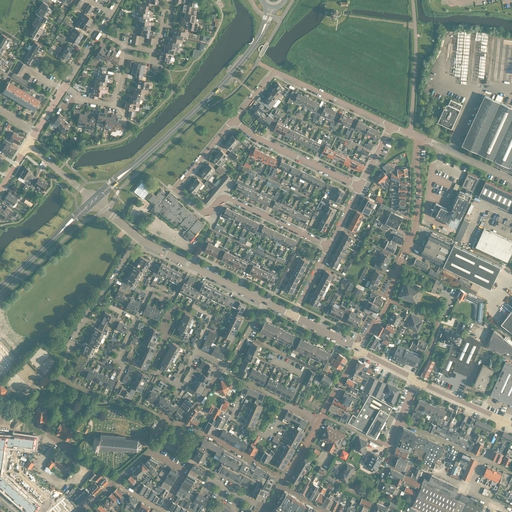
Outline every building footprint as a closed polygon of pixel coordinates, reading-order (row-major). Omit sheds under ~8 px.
[(179,8),(178,11),(184,12),(195,14),(196,15),(196,14),(195,13),(196,11),(193,10),(193,6),(196,7),(197,1),(195,0),(194,3),(188,2),(187,5),(183,4),(182,9),(179,8)] [(39,7),(47,12),(49,8),(47,7),(48,5),(46,4),(43,2),(39,7)] [(149,11),(150,3),(144,2),(143,5),(139,4),(138,8),(136,8),(135,10),(134,10),(134,11),(151,14),(152,12),(149,11)] [(36,10),(34,12),(36,13),(35,13),(38,15),(38,14),(41,16),(42,14),(45,16),(47,12),(39,7),(37,11),(36,10)] [(339,12),(338,10),(337,9),(337,8),(336,8),(334,7),(333,8),(332,8),(332,9),(331,10),(330,12),(331,13),(332,15),(333,15),(335,16),(336,15),(337,15),(338,13),(339,12)] [(137,16),(136,19),(147,21),(148,17),(151,17),(151,14),(134,11),(134,12),(135,12),(134,15),(137,16)] [(89,15),(84,12),(83,14),(83,13),(79,19),(89,25),(92,19),(88,17),(89,15)] [(180,19),(186,21),(186,20),(196,22),(196,23),(197,23),(197,22),(196,21),(197,19),(194,18),(195,14),(184,12),(183,17),(180,17),(180,19)] [(38,15),(35,18),(43,23),(47,17),(45,16),(42,14),(41,16),(38,14),(38,15)] [(43,23),(35,18),(32,24),(34,25),(37,27),(38,25),(41,27),(43,23)] [(64,19),(62,22),(65,23),(72,28),(72,27),(74,25),(67,21),(64,19)] [(85,30),(89,25),(79,19),(76,24),(85,30)] [(138,24),(138,28),(149,30),(149,29),(150,25),(153,25),(153,22),(147,21),(136,19),(135,19),(135,20),(136,21),(136,23),(138,24)] [(195,26),(196,23),(196,22),(186,20),(186,21),(185,25),(182,25),(181,31),(187,32),(187,29),(199,31),(199,30),(198,29),(198,27),(195,26)] [(34,25),(32,29),(40,34),(42,36),(45,31),(44,31),(45,29),(41,27),(40,26),(39,26),(38,25),(37,27),(34,25)] [(72,28),(71,30),(73,32),(71,34),(79,39),(83,34),(73,28),(72,27),(72,28)] [(137,27),(137,28),(137,29),(138,29),(137,31),(140,32),(139,36),(147,37),(150,38),(151,33),(154,34),(155,30),(149,29),(149,30),(138,28),(137,27)] [(32,35),(31,37),(36,40),(40,34),(32,29),(29,33),(32,35)] [(172,32),(172,37),(182,40),(182,39),(183,36),(186,36),(187,33),(188,32),(187,32),(181,31),(170,29),(169,32),(172,32)] [(10,42),(12,40),(1,34),(0,35),(0,39),(7,43),(8,41),(10,42)] [(79,39),(71,34),(70,37),(68,36),(66,38),(76,44),(79,39)] [(183,39),(182,39),(182,40),(172,37),(166,36),(165,39),(169,39),(168,44),(178,46),(179,42),(182,43),(182,41),(183,41),(183,39)] [(34,42),(31,46),(44,54),(45,52),(41,49),(43,47),(34,42)] [(99,58),(102,60),(108,50),(104,48),(106,45),(101,42),(94,53),(96,55),(93,59),(95,60),(95,59),(98,60),(99,58)] [(164,46),(163,51),(174,54),(174,53),(174,50),(177,50),(178,48),(179,48),(179,46),(178,46),(168,44),(162,43),(161,46),(164,46)] [(207,44),(200,43),(199,50),(202,51),(207,44)] [(61,48),(70,54),(74,48),(67,44),(65,48),(62,46),(61,48)] [(116,65),(119,59),(114,56),(116,52),(112,49),(114,47),(111,45),(108,50),(102,60),(102,61),(103,61),(103,60),(106,62),(107,59),(116,65)] [(29,51),(37,56),(39,53),(43,56),(44,54),(31,46),(29,51)] [(61,48),(56,56),(64,62),(66,59),(67,59),(70,54),(61,48)] [(199,50),(194,49),(192,57),(197,58),(202,51),(199,50)] [(163,62),(169,64),(170,57),(173,57),(173,54),(174,55),(175,54),(174,53),(174,54),(163,51),(157,50),(156,53),(160,53),(159,58),(164,59),(163,62)] [(29,51),(26,55),(38,62),(40,61),(36,58),(37,56),(29,51)] [(23,60),(32,65),(33,62),(37,64),(38,62),(26,55),(23,60)] [(147,70),(147,66),(145,66),(145,65),(134,63),(134,65),(133,68),(127,66),(126,69),(133,70),(132,75),(136,76),(137,76),(142,77),(143,73),(146,74),(146,71),(147,71),(147,70)] [(94,79),(95,80),(95,79),(106,81),(112,83),(113,80),(110,79),(111,74),(106,73),(106,70),(104,70),(101,69),(100,69),(97,68),(95,68),(94,72),(97,72),(96,78),(95,78),(94,79)] [(138,83),(137,88),(148,89),(148,86),(151,86),(152,83),(153,84),(153,83),(142,80),(142,77),(137,76),(136,76),(135,82),(138,83)] [(3,92),(5,94),(34,111),(37,105),(38,106),(41,101),(40,100),(42,97),(40,96),(38,99),(26,92),(28,89),(24,87),(22,90),(11,83),(13,80),(11,79),(9,82),(7,81),(5,86),(6,87),(3,92)] [(90,86),(108,90),(109,87),(105,87),(106,81),(95,79),(95,80),(95,83),(92,83),(91,86),(90,85),(90,86)] [(276,86),(274,88),(282,94),(283,95),(287,91),(288,89),(284,86),(282,87),(282,86),(281,86),(277,82),(275,86),(276,86)] [(88,94),(88,97),(101,100),(101,97),(103,97),(104,92),(108,93),(108,90),(90,86),(90,87),(91,87),(90,93),(89,93),(88,94)] [(134,90),(133,94),(143,96),(144,93),(147,93),(148,90),(149,91),(149,89),(148,89),(137,88),(131,86),(131,89),(134,90)] [(273,91),(271,93),(278,99),(282,94),(274,88),(272,91),(273,91)] [(276,102),(276,101),(278,99),(271,93),(270,92),(264,100),(272,106),(276,102)] [(292,98),(291,101),(294,102),(294,103),(296,104),(299,105),(303,96),(301,95),(298,93),(298,94),(295,92),(292,98)] [(133,94),(127,93),(127,96),(129,97),(129,101),(139,104),(139,103),(140,100),(143,100),(143,98),(144,98),(144,96),(143,96),(133,94)] [(462,145),(484,155),(493,159),(491,164),(511,173),(511,107),(485,95),(462,145)] [(303,96),(299,105),(302,106),(305,108),(306,105),(309,98),(309,97),(306,96),(305,97),(303,96)] [(305,108),(304,108),(308,109),(310,110),(314,101),(312,100),(309,98),(306,105),(305,108)] [(123,100),(122,103),(125,104),(124,109),(129,110),(127,117),(133,120),(136,107),(138,107),(139,104),(140,105),(140,104),(139,103),(139,104),(129,101),(123,100)] [(451,129),(462,105),(450,100),(448,105),(448,104),(446,104),(446,105),(445,106),(445,107),(446,108),(447,109),(445,113),(442,111),(437,122),(451,129)] [(316,102),(314,101),(310,110),(315,113),(313,119),(312,121),(314,122),(315,120),(320,111),(321,108),(318,107),(320,104),(316,102)] [(252,115),(257,118),(264,110),(261,107),(263,105),(261,104),(255,110),(256,111),(252,115)] [(320,111),(315,120),(318,121),(321,116),(326,118),(331,109),(328,107),(327,108),(325,107),(325,106),(322,112),(320,111)] [(268,115),(261,122),(266,127),(269,123),(273,125),(278,114),(279,110),(277,109),(274,114),(273,115),(270,113),(268,115)] [(331,109),(326,118),(330,120),(329,122),(331,122),(329,126),(332,127),(337,116),(334,115),(336,111),(333,110),(330,109),(331,109)] [(77,110),(76,116),(79,116),(77,124),(77,127),(85,129),(85,128),(84,128),(86,118),(87,118),(88,112),(85,111),(84,114),(79,113),(80,110),(77,110)] [(97,123),(96,126),(100,126),(100,127),(103,128),(104,128),(104,127),(106,116),(107,110),(104,110),(104,113),(99,112),(98,117),(97,123)] [(264,110),(257,118),(261,122),(268,115),(266,113),(265,115),(262,113),(265,110),(264,110)] [(54,116),(51,121),(54,123),(52,125),(55,128),(58,129),(57,130),(58,130),(59,130),(59,129),(64,120),(65,120),(68,115),(65,114),(64,116),(59,113),(57,118),(54,116)] [(110,132),(111,133),(114,115),(111,114),(111,117),(106,116),(104,127),(108,128),(108,131),(110,131),(110,132)] [(274,130),(279,132),(283,123),(278,121),(281,115),(278,114),(273,125),(275,126),(274,130)] [(337,116),(332,127),(335,129),(337,123),(343,125),(347,116),(344,115),(342,114),(340,118),(337,116)] [(114,115),(111,133),(112,133),(113,132),(115,132),(116,129),(126,131),(127,125),(121,124),(122,119),(116,118),(117,115),(114,115)] [(86,118),(84,128),(85,128),(88,129),(88,132),(91,133),(90,134),(92,134),(92,132),(94,133),(94,132),(94,131),(95,131),(95,130),(94,126),(96,126),(97,123),(98,117),(92,116),(91,119),(87,118),(86,118)] [(347,116),(343,125),(348,128),(349,128),(349,126),(351,122),(353,119),(350,117),(349,118),(347,117),(347,116)] [(66,137),(64,136),(73,122),(70,120),(69,123),(65,120),(64,120),(59,129),(59,130),(62,132),(58,138),(63,141),(66,137)] [(358,121),(355,128),(358,130),(357,132),(359,133),(360,131),(363,124),(361,123),(362,123),(362,121),(359,120),(358,121)] [(279,132),(284,135),(289,126),(283,123),(279,132)] [(360,131),(359,133),(362,134),(363,132),(366,133),(369,127),(365,125),(363,124),(360,131)] [(290,138),(293,130),(290,129),(291,126),(289,125),(289,126),(284,135),(290,138)] [(366,133),(365,136),(367,137),(368,135),(371,136),(374,129),(372,128),(369,127),(366,133)] [(290,138),(295,140),(300,131),(294,128),(293,130),(290,138)] [(374,129),(371,136),(374,137),(373,140),(375,142),(380,132),(376,130),(374,129)] [(295,140),(300,143),(304,136),(305,134),(300,131),(295,140)] [(7,136),(5,140),(9,142),(10,139),(18,144),(22,138),(13,133),(10,137),(7,136)] [(239,137),(237,139),(232,136),(228,140),(237,148),(241,143),(246,147),(248,144),(239,137)] [(300,143),(306,145),(310,138),(304,136),(300,143)] [(315,141),(311,148),(317,151),(320,145),(322,146),(326,137),(324,136),(322,140),(316,138),(315,141)] [(322,153),(327,155),(330,149),(327,148),(328,145),(327,144),(328,141),(329,138),(326,137),(322,146),(324,147),(322,153)] [(311,148),(315,141),(310,138),(306,145),(311,148)] [(7,145),(9,142),(5,140),(3,144),(5,145),(2,150),(11,156),(15,149),(7,145)] [(226,142),(224,144),(224,145),(230,150),(232,152),(234,150),(235,150),(237,148),(228,140),(227,142),(226,142)] [(251,150),(248,156),(251,157),(251,156),(255,157),(254,159),(256,160),(257,158),(257,157),(260,151),(258,150),(259,150),(255,148),(254,151),(251,150)] [(327,155),(332,158),(337,149),(335,148),(334,151),(330,149),(327,155)] [(220,150),(219,149),(217,152),(218,153),(216,155),(222,160),(225,162),(227,160),(224,157),(226,155),(220,150)] [(342,152),(337,149),(332,158),(338,160),(342,152)] [(257,157),(257,158),(260,159),(259,162),(261,163),(262,162),(265,154),(260,151),(257,157)] [(343,163),(346,157),(348,154),(342,152),(338,160),(343,163)] [(268,164),(268,163),(268,162),(271,156),(265,154),(262,162),(268,164)] [(216,155),(212,160),(220,166),(220,165),(221,167),(225,162),(222,160),(216,155)] [(268,162),(268,163),(271,164),(270,168),(271,169),(267,177),(270,178),(271,177),(275,169),(278,162),(276,161),(277,159),(271,156),(268,162)] [(343,163),(349,166),(352,159),(346,157),(343,163)] [(349,166),(348,167),(352,169),(353,167),(354,168),(358,159),(356,158),(353,157),(352,159),(349,166)] [(358,159),(354,168),(360,171),(360,170),(362,171),(366,162),(359,159),(358,159)] [(283,170),(286,164),(281,161),(278,168),(283,170)] [(208,164),(204,169),(211,174),(210,174),(212,176),(215,173),(213,171),(215,169),(208,164)] [(283,170),(289,173),(292,166),(286,164),(283,170)] [(289,173),(294,175),(297,169),(292,166),(289,173)] [(390,166),(387,171),(391,174),(400,177),(402,177),(401,176),(407,175),(406,168),(405,168),(405,167),(402,167),(401,168),(401,169),(397,169),(397,173),(394,171),(395,169),(390,166)] [(19,176),(17,179),(25,184),(23,189),(26,191),(29,186),(34,177),(29,174),(31,171),(24,167),(23,170),(22,169),(20,173),(21,173),(19,176)] [(202,170),(200,172),(201,173),(200,174),(206,179),(207,179),(208,180),(206,182),(212,187),(214,185),(209,180),(212,176),(210,174),(211,174),(204,169),(203,171),(202,170)] [(294,175),(300,178),(303,171),(297,169),(294,175)] [(300,178),(305,180),(308,174),(303,171),(300,178)] [(382,172),(379,175),(384,180),(385,179),(388,181),(390,179),(390,180),(391,178),(391,174),(387,171),(384,174),(382,172)] [(436,203),(431,214),(449,222),(448,223),(448,224),(454,227),(456,227),(459,222),(460,219),(471,196),(466,194),(468,190),(473,192),(479,178),(469,173),(468,173),(467,174),(464,181),(463,183),(461,187),(466,189),(464,193),(460,191),(454,202),(452,206),(448,204),(447,208),(436,203)] [(305,180),(310,183),(313,176),(308,174),(305,180)] [(391,178),(395,180),(395,182),(399,182),(399,185),(406,185),(407,181),(406,180),(399,180),(400,177),(391,174),(391,178)] [(381,187),(383,185),(387,189),(389,185),(384,180),(379,175),(375,178),(378,181),(377,183),(381,187)] [(310,183),(316,185),(319,179),(313,176),(310,183)] [(34,177),(29,186),(32,188),(34,185),(39,188),(39,189),(38,190),(39,191),(41,192),(42,190),(46,184),(38,179),(37,179),(34,177)] [(196,178),(193,183),(199,188),(203,183),(196,178)] [(323,185),(326,187),(328,184),(325,182),(319,179),(316,185),(321,188),(323,185)] [(237,180),(234,185),(234,186),(236,187),(235,190),(240,192),(243,186),(244,183),(237,180)] [(511,193),(485,181),(485,182),(478,196),(511,212),(511,193)] [(141,182),(134,191),(137,194),(138,195),(143,199),(150,190),(146,186),(145,185),(141,182)] [(188,188),(192,191),(190,193),(200,202),(202,199),(195,193),(199,188),(193,183),(188,188)] [(243,186),(240,192),(246,195),(250,186),(244,183),(243,186)] [(250,186),(246,195),(251,198),(255,189),(250,186)] [(335,194),(341,198),(344,192),(338,188),(335,194)] [(155,205),(151,210),(156,215),(159,212),(175,226),(179,222),(181,223),(180,224),(186,229),(181,235),(189,242),(197,233),(204,225),(192,215),(192,214),(187,210),(183,206),(176,200),(177,199),(169,192),(165,198),(163,196),(165,193),(161,189),(155,196),(152,193),(147,199),(155,205)] [(257,200),(260,194),(257,192),(258,190),(255,189),(251,198),(257,200)] [(260,194),(257,200),(262,203),(266,194),(261,191),(260,194)] [(19,199),(21,196),(14,192),(13,195),(8,192),(4,199),(10,203),(9,204),(12,206),(17,198),(19,199)] [(272,207),(278,210),(282,201),(279,200),(278,202),(276,201),(279,194),(277,192),(275,196),(272,203),(273,204),(272,207)] [(268,206),(270,202),(272,203),(275,196),(272,195),(267,193),(266,194),(262,203),(268,206)] [(380,203),(383,199),(374,194),(371,199),(380,203)] [(361,203),(371,208),(374,203),(368,199),(369,198),(364,196),(361,203)] [(278,210),(283,212),(287,204),(282,201),(278,210)] [(361,203),(357,209),(362,212),(363,211),(369,214),(371,208),(361,203)] [(283,212),(288,215),(291,209),(292,207),(287,204),(283,212)] [(325,208),(323,211),(324,211),(326,212),(333,216),(336,210),(335,210),(334,209),(335,207),(330,204),(329,207),(327,210),(327,209),(325,208)] [(0,218),(2,220),(3,219),(5,221),(7,217),(9,218),(13,212),(11,210),(6,207),(4,211),(0,208),(0,218)] [(220,216),(228,219),(232,210),(226,208),(225,211),(223,210),(220,216)] [(388,217),(400,223),(403,217),(400,216),(401,214),(390,208),(388,210),(391,212),(388,217)] [(294,218),(297,211),(291,209),(288,215),(294,218)] [(228,219),(227,221),(230,222),(230,221),(233,222),(238,213),(237,213),(238,212),(235,210),(234,211),(232,210),(228,219)] [(299,220),(304,211),(301,210),(300,211),(298,210),(297,211),(294,218),(299,220)] [(300,219),(299,220),(305,223),(307,224),(309,220),(313,211),(310,210),(308,214),(304,212),(304,211),(300,219)] [(353,217),(361,220),(364,215),(356,211),(353,217)] [(333,216),(326,212),(323,217),(329,221),(331,221),(333,216)] [(243,216),(238,213),(233,222),(239,225),(243,216)] [(243,216),(239,225),(244,227),(244,228),(249,218),(243,216)] [(320,223),(327,226),(329,221),(323,217),(320,223)] [(353,217),(351,222),(358,226),(360,227),(363,221),(361,220),(353,217)] [(397,229),(400,223),(388,217),(385,223),(383,222),(382,223),(382,224),(389,228),(390,225),(397,229)] [(254,221),(249,218),(244,228),(249,231),(254,221)] [(454,239),(460,242),(469,222),(463,219),(454,239)] [(254,233),(257,234),(260,228),(258,227),(260,223),(254,221),(249,231),(254,233)] [(355,231),(358,226),(351,222),(348,228),(355,231)] [(327,226),(320,223),(317,228),(324,232),(327,226)] [(260,228),(257,234),(259,235),(265,237),(265,236),(269,228),(264,225),(262,229),(260,228)] [(269,228),(265,236),(271,239),(272,237),(275,230),(269,228)] [(507,261),(511,251),(511,241),(484,228),(475,247),(507,261)] [(275,230),(272,237),(275,238),(273,241),(276,242),(280,233),(275,230)] [(344,236),(342,239),(349,242),(352,237),(345,233),(344,232),(342,236),(344,236)] [(389,235),(388,238),(391,240),(400,244),(403,237),(391,232),(389,235)] [(280,233),(276,242),(282,244),(283,242),(286,236),(280,233)] [(431,233),(420,255),(441,265),(444,258),(448,251),(451,244),(451,243),(431,233)] [(281,245),(287,247),(291,238),(286,236),(283,242),(282,244),(281,245)] [(291,238),(287,247),(292,250),(291,251),(292,252),(294,252),(296,247),(294,246),(297,241),(291,238)] [(211,242),(206,239),(202,247),(205,249),(204,251),(210,254),(214,246),(210,244),(211,242)] [(347,248),(349,242),(342,239),(340,244),(347,248)] [(395,246),(397,243),(391,240),(390,241),(385,239),(383,243),(386,244),(384,248),(393,252),(396,246),(395,246)] [(214,246),(210,254),(215,257),(217,254),(219,256),(223,248),(219,245),(215,243),(214,246)] [(344,253),(347,248),(340,244),(337,249),(344,253)] [(444,258),(441,265),(443,265),(442,266),(454,271),(472,281),(489,289),(500,267),(453,244),(453,245),(451,244),(448,251),(444,258)] [(223,248),(219,256),(222,257),(221,260),(227,262),(231,254),(227,252),(228,250),(223,248)] [(341,258),(344,253),(337,249),(334,254),(341,258)] [(380,251),(377,258),(381,259),(388,263),(391,257),(388,256),(386,255),(387,252),(382,250),(381,252),(380,251)] [(227,262),(232,265),(237,254),(234,253),(233,255),(231,254),(227,262)] [(232,265),(238,268),(242,259),(239,258),(240,256),(237,254),(232,265)] [(334,254),(331,260),(339,263),(341,258),(334,254)] [(141,256),(138,262),(148,267),(148,266),(150,267),(151,265),(149,264),(150,261),(151,260),(150,259),(150,258),(149,257),(148,257),(147,257),(146,258),(145,259),(141,256)] [(242,259),(238,268),(244,271),(244,270),(247,271),(251,261),(246,259),(243,257),(242,259)] [(301,258),(298,263),(305,267),(308,262),(301,258)] [(416,258),(413,265),(425,270),(427,271),(428,268),(427,267),(428,264),(416,258)] [(373,267),(381,271),(383,267),(385,268),(388,263),(381,259),(379,263),(376,262),(373,267)] [(331,260),(329,265),(336,268),(336,269),(337,270),(338,270),(339,267),(337,266),(339,263),(331,260)] [(251,261),(247,271),(249,273),(255,276),(259,268),(260,265),(256,264),(251,261)] [(145,272),(148,267),(138,262),(135,267),(143,271),(145,272)] [(298,263),(295,269),(302,272),(305,267),(298,263)] [(161,279),(162,276),(167,266),(161,264),(160,266),(160,267),(158,272),(157,274),(156,276),(161,279)] [(133,266),(131,271),(140,276),(143,271),(135,267),(133,266)] [(167,266),(162,276),(167,279),(172,269),(167,266)] [(264,271),(260,279),(266,282),(270,273),(271,271),(272,268),(267,266),(266,268),(265,268),(264,271)] [(259,268),(255,276),(260,279),(265,268),(262,267),(261,269),(259,268)] [(167,279),(172,282),(177,272),(172,269),(167,279)] [(295,269),(293,274),(300,278),(302,272),(295,269)] [(430,269),(427,275),(436,279),(439,274),(430,269)] [(324,274),(323,276),(330,280),(332,281),(335,276),(333,274),(326,271),(325,270),(324,271),(323,273),(323,274),(324,274)] [(372,276),(380,279),(382,274),(375,270),(372,276)] [(128,276),(138,281),(140,276),(131,271),(128,276)] [(270,273),(266,282),(275,286),(280,275),(275,273),(271,271),(270,273)] [(177,284),(182,274),(177,272),(172,282),(177,284)] [(293,274),(290,279),(297,283),(300,278),(293,274)] [(125,278),(122,283),(131,288),(132,285),(135,286),(138,281),(128,276),(127,279),(125,278)] [(181,288),(179,293),(184,295),(188,288),(193,278),(190,276),(187,281),(186,284),(183,283),(181,288)] [(323,276),(320,282),(327,285),(330,280),(323,276)] [(372,276),(370,281),(377,284),(380,279),(372,276)] [(189,298),(194,288),(192,287),(195,279),(193,278),(184,295),(189,298)] [(435,288),(439,280),(434,278),(428,290),(434,293),(436,289),(435,288)] [(287,284),(294,288),(297,283),(290,279),(287,284)] [(374,290),(377,284),(370,281),(367,286),(374,290)] [(420,293),(422,288),(405,281),(399,297),(416,304),(420,293)] [(194,288),(189,298),(195,301),(196,298),(198,293),(203,283),(200,282),(196,289),(194,288)] [(320,282),(317,287),(324,291),(326,292),(328,289),(326,288),(327,285),(320,282)] [(129,291),(131,288),(122,283),(114,298),(124,303),(127,298),(123,296),(126,289),(129,291)] [(203,283),(198,293),(202,294),(201,296),(203,297),(204,295),(208,286),(203,283)] [(291,294),(294,288),(287,284),(284,290),(291,294)] [(204,295),(203,297),(205,298),(205,296),(209,298),(213,288),(208,286),(204,295)] [(317,287),(315,292),(322,296),(324,291),(317,287)] [(355,287),(353,292),(358,295),(361,289),(355,287)] [(213,288),(209,298),(212,299),(211,301),(213,302),(214,300),(219,291),(213,288)] [(460,290),(457,297),(463,300),(464,297),(465,298),(466,299),(473,302),(473,303),(476,298),(476,296),(468,293),(460,290)] [(214,300),(213,302),(215,303),(216,301),(219,303),(224,293),(219,291),(214,300)] [(369,297),(367,300),(369,300),(380,306),(383,301),(379,299),(381,296),(377,294),(372,291),(370,295),(371,295),(370,298),(369,297)] [(315,292),(312,297),(319,301),(322,296),(315,292)] [(224,293),(219,303),(224,306),(225,304),(228,305),(232,298),(229,296),(224,293)] [(331,301),(328,308),(331,309),(329,313),(335,316),(338,309),(333,306),(335,303),(334,303),(338,296),(338,295),(335,294),(331,301)] [(127,298),(124,303),(127,304),(126,306),(132,309),(136,301),(132,299),(133,298),(128,296),(127,298)] [(476,298),(473,303),(474,304),(475,305),(475,307),(476,309),(476,311),(474,323),(482,324),(484,300),(476,296),(476,298)] [(316,306),(319,301),(312,297),(309,303),(316,306)] [(238,309),(237,312),(236,313),(241,316),(247,305),(232,298),(228,305),(231,307),(232,306),(238,309)] [(132,309),(137,312),(141,303),(143,300),(140,299),(138,302),(136,301),(132,309)] [(368,301),(363,311),(371,315),(374,311),(376,312),(379,307),(368,301)] [(148,315),(149,312),(152,307),(147,305),(143,313),(148,315)] [(338,309),(335,316),(340,319),(342,315),(345,316),(348,309),(340,305),(338,309)] [(153,318),(156,312),(157,310),(152,307),(149,312),(148,315),(153,318)] [(158,320),(162,312),(164,310),(161,309),(160,311),(157,310),(156,312),(153,318),(158,320)] [(348,309),(345,316),(348,318),(346,321),(345,322),(349,324),(349,323),(351,324),(356,315),(356,314),(351,311),(348,309)] [(511,337),(511,309),(498,327),(511,337)] [(107,321),(114,324),(117,318),(105,312),(98,326),(105,329),(106,326),(105,325),(107,321)] [(241,316),(236,313),(234,312),(233,315),(231,314),(228,319),(231,320),(231,321),(239,325),(242,319),(240,318),(241,316)] [(406,320),(408,315),(404,313),(402,318),(393,313),(391,318),(404,324),(406,320)] [(185,314),(183,319),(191,323),(191,322),(193,323),(194,321),(192,320),(193,317),(189,315),(185,314)] [(417,332),(423,320),(419,319),(419,318),(410,314),(405,327),(417,332)] [(356,315),(351,324),(357,327),(360,320),(361,318),(356,315)] [(117,318),(114,324),(113,325),(117,326),(115,329),(121,332),(125,324),(119,321),(120,319),(117,318)] [(391,318),(388,323),(396,327),(398,324),(402,326),(404,324),(391,318)] [(189,328),(191,323),(183,319),(180,324),(189,328)] [(229,326),(237,330),(239,325),(231,321),(231,320),(228,319),(227,321),(230,323),(229,326)] [(260,331),(267,335),(272,325),(265,321),(260,331)] [(443,328),(438,341),(451,345),(448,355),(449,355),(452,356),(454,353),(455,351),(456,351),(457,348),(458,348),(459,343),(462,344),(464,335),(462,334),(463,330),(466,323),(460,321),(458,328),(459,329),(458,332),(443,328)] [(490,329),(469,322),(465,335),(486,341),(490,329)] [(121,332),(126,334),(130,326),(125,324),(121,332)] [(180,324),(178,329),(186,333),(189,334),(191,329),(189,328),(180,324)] [(223,330),(226,331),(234,335),(237,330),(229,326),(226,324),(223,330)] [(380,325),(377,330),(385,334),(388,336),(388,335),(389,334),(391,331),(393,332),(395,330),(396,329),(393,327),(387,324),(385,328),(380,325)] [(272,325),(267,335),(275,339),(280,328),(272,325)] [(92,333),(102,337),(104,334),(105,335),(107,330),(105,329),(98,326),(97,328),(95,327),(92,333)] [(147,333),(149,334),(157,337),(160,332),(150,328),(147,333)] [(282,342),(287,332),(280,328),(275,339),(282,342)] [(178,329),(177,331),(179,332),(178,335),(184,338),(183,341),(186,342),(188,337),(187,337),(189,334),(186,333),(178,329)] [(385,341),(388,342),(390,338),(388,337),(388,336),(385,334),(377,330),(375,334),(386,339),(385,341)] [(214,340),(217,335),(210,331),(201,349),(212,354),(214,349),(214,348),(210,347),(213,340),(214,340)] [(224,336),(232,340),(234,335),(226,331),(224,336)] [(486,347),(511,358),(511,345),(493,331),(486,347)] [(295,336),(288,333),(287,332),(282,342),(290,346),(295,336)] [(90,338),(100,343),(102,337),(92,333),(90,338)] [(147,339),(155,343),(157,337),(149,334),(147,339)] [(375,350),(381,339),(374,335),(368,346),(375,350)] [(464,335),(462,344),(453,370),(467,376),(481,343),(474,338),(464,335)] [(90,338),(87,343),(95,347),(97,348),(100,343),(90,338)] [(147,339),(144,345),(147,346),(147,345),(153,348),(155,349),(156,349),(157,346),(154,345),(155,343),(147,339)] [(295,349),(303,353),(308,342),(300,339),(295,349)] [(425,350),(427,344),(419,340),(417,344),(412,342),(410,348),(416,351),(417,347),(422,349),(425,350)] [(95,347),(87,343),(86,342),(83,348),(93,352),(95,347)] [(253,342),(250,347),(258,351),(261,346),(253,342)] [(303,353),(310,356),(315,346),(308,342),(303,353)] [(172,343),(169,348),(177,352),(180,347),(172,343)] [(446,356),(439,372),(450,377),(453,370),(462,344),(459,343),(458,348),(457,348),(456,351),(455,351),(454,353),(452,356),(449,355),(448,357),(446,356)] [(147,346),(145,350),(153,354),(155,349),(153,348),(147,345),(147,346)] [(212,354),(216,356),(220,348),(215,346),(214,348),(214,349),(212,354)] [(318,360),(323,350),(315,346),(310,356),(318,360)] [(414,367),(419,355),(398,346),(393,357),(414,367)] [(247,353),(248,353),(255,356),(256,356),(258,351),(250,347),(247,353)] [(83,348),(79,356),(86,359),(87,359),(88,356),(91,357),(93,352),(83,348)] [(174,357),(177,352),(169,348),(167,353),(174,357)] [(216,356),(222,359),(226,351),(220,348),(216,356)] [(143,355),(143,356),(151,359),(153,354),(145,350),(143,355)] [(331,354),(324,350),(323,350),(318,360),(325,364),(331,354)] [(0,374),(10,365),(4,358),(4,357),(0,352),(0,374)] [(172,362),(174,357),(167,353),(164,357),(172,362)] [(248,365),(251,361),(256,363),(259,357),(256,356),(255,356),(248,353),(245,358),(243,363),(240,367),(238,373),(248,378),(249,377),(248,377),(250,373),(250,372),(246,370),(248,365)] [(137,359),(148,364),(151,359),(143,356),(143,355),(141,354),(140,356),(142,357),(140,361),(137,359)] [(298,362),(299,360),(288,354),(287,357),(298,362)] [(333,365),(340,369),(347,359),(339,354),(335,360),(333,358),(330,362),(333,364),(333,365)] [(74,368),(87,374),(90,369),(90,368),(87,366),(86,367),(83,365),(86,359),(79,356),(74,368)] [(161,362),(169,367),(169,366),(172,367),(173,366),(170,364),(172,362),(164,357),(161,362)] [(146,370),(148,364),(137,359),(136,361),(139,363),(138,366),(146,370)] [(208,372),(206,376),(205,376),(211,379),(216,369),(202,361),(198,368),(201,370),(201,369),(208,372)] [(365,365),(363,364),(358,361),(355,367),(362,371),(365,365)] [(166,372),(169,367),(161,362),(158,367),(166,372)] [(490,395),(510,404),(511,404),(511,364),(505,362),(490,395)] [(484,392),(494,369),(483,364),(473,386),(484,392)] [(93,370),(90,369),(87,374),(86,377),(91,379),(95,371),(96,369),(94,368),(93,370)] [(248,377),(249,377),(254,379),(258,371),(252,368),(250,372),(250,373),(248,377)] [(353,368),(349,375),(355,378),(357,375),(359,376),(361,374),(361,375),(361,376),(367,379),(368,376),(369,375),(363,371),(360,370),(359,371),(353,368)] [(96,382),(100,373),(95,371),(91,379),(96,382)] [(254,379),(259,382),(263,374),(258,371),(254,379)] [(315,373),(310,371),(304,384),(309,386),(315,373)] [(148,376),(140,372),(138,378),(146,382),(148,376)] [(100,373),(96,382),(101,384),(105,376),(100,373)] [(105,376),(101,384),(107,386),(110,378),(111,376),(106,373),(105,376)] [(201,373),(198,378),(200,379),(200,380),(206,383),(208,384),(211,379),(205,376),(206,376),(203,375),(201,373)] [(316,376),(314,379),(317,380),(320,382),(321,381),(329,386),(333,380),(324,375),(321,373),(318,377),(316,376)] [(263,374),(259,382),(264,384),(268,376),(263,374)] [(39,383),(42,388),(51,381),(47,376),(39,383)] [(362,389),(362,390),(367,392),(370,394),(379,398),(381,393),(385,384),(368,376),(367,379),(366,380),(365,382),(364,385),(363,386),(362,389)] [(112,389),(116,378),(114,377),(113,379),(110,378),(107,386),(112,389)] [(196,377),(194,382),(196,383),(204,388),(206,383),(200,380),(200,379),(198,378),(196,377)] [(138,378),(135,382),(135,383),(143,387),(146,382),(138,378)] [(269,378),(265,386),(270,389),(274,381),(269,378)] [(349,392),(358,397),(359,394),(360,393),(357,392),(358,390),(355,388),(357,384),(348,379),(347,380),(346,380),(345,382),(345,383),(345,384),(351,387),(349,392)] [(231,389),(232,385),(221,380),(219,384),(215,391),(226,396),(229,389),(231,389)] [(163,391),(164,389),(165,389),(168,385),(167,384),(166,385),(163,383),(164,383),(161,381),(157,389),(154,387),(147,400),(157,405),(160,400),(159,400),(156,397),(160,390),(163,391)] [(270,389),(275,391),(279,383),(274,381),(270,389)] [(134,384),(133,388),(136,390),(141,392),(143,387),(135,383),(135,382),(133,382),(133,383),(134,384)] [(196,383),(193,388),(200,393),(201,393),(204,388),(196,383)] [(279,383),(275,391),(280,394),(284,386),(279,383)] [(385,384),(383,390),(385,391),(384,393),(389,395),(387,402),(392,404),(393,405),(399,390),(387,385),(385,384)] [(8,388),(7,390),(0,385),(0,395),(4,398),(9,390),(8,388)] [(260,405),(265,395),(263,394),(263,393),(261,392),(261,393),(254,390),(248,387),(246,386),(245,386),(244,385),(239,396),(245,399),(247,393),(252,395),(257,397),(254,403),(260,405)] [(286,396),(290,388),(291,387),(289,385),(288,387),(284,386),(280,394),(286,396)] [(131,400),(136,390),(133,388),(130,387),(128,391),(121,388),(118,394),(131,400)] [(290,388),(286,396),(291,399),(295,391),(296,389),(293,388),(292,390),(290,388)] [(360,393),(359,394),(364,397),(362,401),(365,403),(369,394),(370,394),(367,392),(362,390),(360,393)] [(341,399),(341,401),(348,405),(351,406),(354,401),(357,397),(345,391),(342,396),(343,396),(342,397),(341,399)] [(183,402),(190,407),(191,408),(194,404),(188,399),(191,396),(187,392),(182,397),(185,400),(183,402)] [(392,408),(369,394),(365,403),(360,411),(359,412),(357,417),(354,415),(353,415),(348,422),(348,423),(356,427),(375,438),(385,421),(387,417),(392,408)] [(157,405),(161,408),(164,402),(166,400),(167,397),(165,397),(164,399),(161,397),(159,400),(160,400),(157,405)] [(334,398),(331,403),(332,403),(345,410),(348,405),(341,401),(334,398)] [(221,407),(220,409),(225,412),(226,409),(230,402),(225,399),(221,407)] [(161,408),(166,410),(166,411),(170,404),(171,404),(171,403),(166,400),(164,402),(161,408)] [(421,412),(431,416),(432,416),(432,415),(439,418),(442,419),(443,419),(446,412),(419,400),(409,421),(409,422),(409,423),(415,425),(421,412)] [(186,412),(190,408),(183,402),(180,406),(180,407),(176,411),(177,411),(173,416),(179,421),(183,416),(181,414),(184,410),(186,412)] [(165,411),(171,415),(177,404),(175,403),(173,405),(171,404),(170,404),(166,411),(166,410),(165,411)] [(260,412),(263,406),(260,405),(254,403),(252,408),(260,412)] [(210,404),(207,409),(206,411),(211,414),(211,413),(212,413),(215,407),(214,407),(215,407),(210,404)] [(329,409),(334,412),(341,416),(340,418),(346,421),(350,414),(331,404),(329,409)] [(220,433),(230,415),(216,407),(210,417),(215,420),(213,424),(212,427),(213,427),(212,428),(213,428),(212,428),(220,433)] [(250,413),(258,417),(260,412),(252,408),(250,413)] [(42,421),(46,424),(50,418),(46,415),(46,409),(43,409),(42,410),(36,410),(35,417),(37,418),(37,420),(42,421)] [(184,422),(189,424),(195,427),(199,421),(197,420),(196,419),(197,418),(194,417),(198,412),(194,409),(190,414),(190,415),(184,422)] [(297,428),(303,431),(308,422),(306,421),(307,420),(306,420),(305,419),(304,419),(298,416),(291,412),(290,411),(289,411),(288,410),(282,421),(288,423),(290,418),(295,421),(300,424),(297,428)] [(248,418),(256,422),(258,417),(250,413),(248,418)] [(428,426),(426,430),(433,433),(439,418),(432,415),(432,416),(431,416),(430,419),(432,420),(430,427),(428,426)] [(210,417),(203,430),(207,432),(210,433),(212,428),(213,428),(212,428),(213,427),(212,427),(213,424),(215,420),(210,417)] [(475,419),(469,417),(467,422),(470,424),(472,425),(475,419)] [(154,427),(155,425),(156,426),(159,422),(158,421),(153,418),(149,424),(154,427)] [(248,418),(245,423),(254,427),(256,422),(248,418)] [(442,426),(439,425),(442,419),(439,418),(433,433),(438,435),(442,426)] [(80,431),(85,424),(80,421),(76,429),(80,431)] [(61,432),(63,433),(67,427),(64,426),(65,424),(63,423),(62,425),(60,424),(57,429),(55,432),(59,435),(61,432)] [(442,426),(438,435),(444,438),(449,427),(443,424),(442,426)] [(328,426),(320,439),(329,444),(325,451),(331,454),(334,448),(339,450),(342,444),(343,441),(346,435),(334,430),(328,426)] [(449,427),(444,438),(449,440),(452,434),(453,431),(454,429),(449,426),(449,427)] [(69,429),(67,427),(63,433),(65,434),(63,438),(68,441),(74,432),(69,429)] [(303,431),(297,428),(296,428),(294,433),(301,437),(304,432),(303,431)] [(223,429),(219,437),(224,439),(228,431),(223,429)] [(228,431),(224,439),(229,442),(233,434),(234,432),(230,429),(229,431),(228,431)] [(424,463),(429,466),(433,467),(437,457),(438,458),(443,446),(404,429),(397,447),(413,453),(418,456),(423,458),(424,459),(423,463),(424,463)] [(460,445),(465,434),(466,431),(461,429),(459,433),(455,443),(460,445)] [(453,431),(452,434),(449,440),(455,443),(459,433),(457,432),(453,431)] [(113,453),(114,453),(115,453),(115,450),(124,451),(124,450),(125,450),(125,449),(137,450),(138,451),(138,450),(140,448),(142,448),(142,447),(141,447),(141,443),(142,442),(141,441),(140,442),(138,440),(139,439),(137,439),(127,438),(126,437),(102,434),(102,433),(101,433),(101,438),(93,437),(93,438),(94,438),(94,441),(94,443),(93,443),(92,444),(100,445),(100,449),(100,448),(112,449),(112,453),(113,453)] [(294,433),(291,438),(299,442),(301,437),(294,433)] [(0,486),(25,508),(24,508),(28,511),(34,511),(41,505),(40,505),(40,504),(38,502),(37,502),(36,501),(35,502),(33,500),(34,499),(33,498),(32,500),(3,474),(1,473),(2,468),(4,468),(4,467),(2,467),(3,460),(5,460),(5,459),(3,459),(4,452),(6,453),(6,452),(7,447),(7,445),(9,445),(13,446),(14,446),(19,447),(25,448),(31,448),(32,449),(32,447),(34,447),(34,449),(35,449),(37,437),(31,436),(29,436),(23,435),(21,435),(15,434),(14,435),(14,436),(9,435),(8,435),(8,436),(4,435),(3,435),(0,434),(0,486)] [(229,442),(234,445),(237,440),(238,437),(233,434),(229,442)] [(258,449),(257,448),(252,446),(254,443),(255,444),(260,436),(256,434),(251,445),(247,452),(254,456),(258,449)] [(460,445),(466,448),(471,436),(465,434),(460,445)] [(466,448),(471,450),(475,441),(474,441),(475,438),(474,438),(471,436),(466,448)] [(474,451),(473,453),(478,455),(478,454),(480,450),(483,452),(485,448),(482,446),(483,444),(482,443),(485,437),(481,436),(478,442),(474,451)] [(233,445),(239,448),(243,440),(238,437),(237,440),(234,445),(233,445)] [(355,444),(353,448),(362,452),(365,454),(366,450),(364,449),(368,442),(359,437),(355,444)] [(210,442),(204,438),(203,440),(198,448),(204,451),(206,446),(208,447),(210,448),(211,449),(214,450),(216,451),(213,457),(214,457),(218,460),(224,449),(217,445),(210,442)] [(271,443),(277,446),(280,441),(274,438),(271,443)] [(291,438),(288,443),(296,447),(299,442),(291,438)] [(239,448),(244,451),(248,443),(243,440),(239,448)] [(284,450),(292,454),(295,449),(287,445),(284,450)] [(500,449),(495,461),(500,463),(503,455),(501,454),(503,449),(504,446),(502,445),(501,447),(500,449)] [(198,448),(196,453),(204,457),(205,458),(208,454),(204,451),(198,448)] [(394,454),(403,458),(405,459),(406,457),(408,453),(396,448),(394,454)] [(495,461),(500,449),(497,448),(496,452),(493,450),(490,459),(491,460),(492,461),(493,460),(495,461)] [(257,487),(262,479),(266,471),(256,466),(256,467),(244,461),(224,450),(224,449),(218,460),(220,461),(214,472),(217,473),(218,472),(252,490),(253,493),(253,492),(254,494),(257,487)] [(504,459),(503,463),(505,464),(505,465),(506,466),(507,465),(508,466),(511,459),(510,458),(511,457),(511,456),(511,450),(508,449),(504,459)] [(282,455),(289,459),(292,454),(284,450),(282,455)] [(273,456),(274,454),(274,453),(273,453),(274,452),(271,451),(269,454),(264,451),(260,459),(267,463),(270,458),(271,459),(273,456)] [(344,451),(341,458),(346,460),(349,453),(344,451)] [(196,453),(193,458),(201,463),(203,464),(205,458),(204,457),(196,453)] [(373,453),(371,457),(370,460),(366,458),(363,464),(367,465),(369,467),(368,469),(373,471),(374,469),(376,470),(382,457),(373,453)] [(460,460),(460,462),(460,463),(464,464),(463,468),(465,469),(468,463),(470,458),(470,456),(463,453),(460,460)] [(286,464),(289,459),(282,455),(281,454),(278,459),(286,464)] [(304,456),(296,470),(303,474),(305,470),(306,469),(307,469),(308,470),(311,466),(309,464),(311,460),(308,459),(309,457),(306,455),(305,457),(304,456)] [(65,469),(69,463),(58,457),(57,456),(55,459),(56,460),(55,462),(65,469)] [(418,456),(415,462),(420,464),(423,458),(418,456)] [(151,457),(148,459),(154,466),(158,462),(162,466),(164,464),(159,461),(151,457)] [(398,458),(396,462),(406,466),(407,463),(411,465),(412,463),(400,458),(399,459),(398,458)] [(477,461),(470,458),(462,478),(468,481),(477,461)] [(56,463),(50,459),(46,466),(51,469),(56,463)] [(148,459),(145,463),(156,475),(157,476),(158,474),(155,471),(155,470),(153,467),(154,466),(148,459)] [(278,459),(276,465),(283,469),(286,464),(278,459)] [(28,460),(25,465),(30,468),(33,463),(28,460)] [(148,470),(152,474),(154,477),(156,475),(145,463),(144,463),(142,461),(139,464),(146,472),(148,470)] [(404,471),(406,466),(396,462),(395,466),(396,466),(396,468),(404,471)] [(351,474),(354,467),(346,463),(338,479),(346,483),(351,474)] [(422,466),(421,469),(426,472),(429,466),(424,463),(422,466)] [(79,485),(83,479),(83,480),(90,469),(83,464),(76,475),(75,478),(78,480),(77,483),(79,485)] [(139,464),(136,467),(139,470),(139,471),(138,472),(142,476),(146,472),(139,464)] [(193,465),(191,468),(198,472),(203,475),(204,473),(199,471),(201,468),(195,464),(193,465)] [(23,467),(24,467),(35,478),(37,479),(40,482),(62,495),(63,492),(41,479),(25,465),(23,467)] [(137,480),(142,476),(138,472),(139,471),(139,470),(136,467),(130,472),(137,480)] [(170,467),(167,471),(169,472),(176,476),(179,472),(170,467)] [(324,476),(327,470),(320,467),(317,472),(324,476)] [(487,467),(483,476),(488,478),(492,469),(491,468),(491,469),(491,468),(487,467)] [(198,472),(191,468),(189,472),(200,479),(199,479),(203,481),(204,479),(197,475),(198,472)] [(397,479),(401,481),(417,489),(420,483),(390,468),(388,475),(397,479)] [(412,474),(410,477),(417,480),(418,476),(420,471),(421,470),(417,468),(416,468),(416,470),(414,474),(412,473),(412,474)] [(23,469),(21,470),(26,475),(33,480),(33,481),(35,479),(23,469)] [(492,469),(488,478),(492,480),(496,471),(492,469)] [(296,470),(291,479),(291,480),(294,482),(294,484),(296,485),(299,481),(300,481),(302,479),(301,478),(303,474),(296,470)] [(161,471),(160,473),(174,480),(176,476),(169,472),(168,475),(161,471)] [(266,471),(262,479),(271,485),(276,477),(266,471)] [(496,471),(492,480),(497,482),(501,473),(497,471),(496,471)] [(186,477),(193,481),(195,478),(199,481),(199,479),(200,479),(189,472),(186,477)] [(506,486),(510,475),(503,472),(500,479),(500,480),(499,483),(506,486)] [(100,473),(94,478),(97,481),(98,481),(104,487),(109,482),(100,473)] [(160,473),(159,474),(166,478),(164,481),(171,485),(174,480),(160,473)] [(424,478),(422,483),(423,484),(416,497),(413,503),(412,506),(426,511),(460,511),(461,511),(479,511),(483,505),(473,500),(474,498),(470,496),(469,499),(461,494),(458,500),(453,498),(458,487),(431,474),(429,480),(424,478)] [(134,484),(135,483),(136,482),(131,476),(130,477),(129,477),(128,478),(127,480),(132,485),(133,484),(134,484)] [(169,489),(171,485),(164,481),(161,479),(157,477),(156,480),(158,481),(159,480),(163,482),(162,485),(169,489)] [(186,477),(184,481),(195,487),(197,488),(197,487),(196,486),(196,485),(192,483),(193,481),(186,477)] [(302,489),(300,488),(298,491),(305,495),(310,486),(308,485),(311,480),(307,478),(302,489)] [(262,479),(257,487),(267,493),(271,485),(262,479)] [(36,480),(34,482),(35,483),(39,487),(40,487),(54,495),(57,499),(61,496),(39,483),(36,480)] [(143,493),(149,482),(148,481),(145,485),(143,484),(142,485),(139,491),(143,493)] [(184,481),(181,485),(191,490),(192,488),(194,489),(195,487),(184,481)] [(137,486),(134,488),(139,491),(142,485),(140,484),(139,484),(138,484),(136,482),(135,483),(137,486)] [(149,483),(143,493),(147,496),(152,489),(153,486),(150,485),(151,484),(149,483)] [(313,483),(306,496),(312,499),(319,487),(313,483)] [(397,496),(400,490),(384,483),(382,490),(392,494),(393,494),(397,496)] [(91,491),(95,495),(102,488),(98,484),(97,485),(96,484),(90,489),(92,490),(91,491)] [(181,485),(179,489),(190,496),(195,498),(196,497),(189,493),(191,490),(181,485)] [(158,490),(152,498),(157,501),(161,495),(159,493),(160,491),(162,488),(159,486),(158,490)] [(257,487),(254,494),(253,496),(259,499),(263,501),(267,493),(257,487)] [(113,492),(116,495),(119,498),(121,500),(124,501),(125,501),(126,499),(122,496),(122,497),(120,496),(122,494),(117,488),(113,492)] [(152,489),(147,496),(152,498),(158,490),(155,488),(154,490),(152,489)] [(412,495),(416,497),(418,493),(406,488),(404,492),(405,492),(412,495)] [(75,495),(72,498),(81,505),(82,506),(83,505),(88,501),(94,496),(89,492),(85,489),(81,492),(76,495),(75,495)] [(177,494),(184,498),(185,495),(189,497),(190,496),(179,489),(177,494)] [(161,494),(161,495),(157,501),(157,502),(160,503),(161,503),(168,491),(166,490),(163,495),(161,494)] [(289,493),(284,491),(277,503),(276,506),(275,506),(271,511),(283,511),(284,511),(282,510),(284,507),(290,511),(292,511),(309,511),(312,507),(307,504),(306,504),(296,498),(296,497),(291,494),(291,495),(289,494),(289,493)] [(108,496),(115,504),(117,502),(115,500),(117,498),(112,493),(108,496)] [(194,501),(196,503),(197,503),(202,495),(198,493),(196,497),(195,498),(193,501),(194,501)] [(322,505),(326,497),(319,493),(315,501),(322,505)] [(128,503),(124,509),(126,511),(128,509),(134,498),(129,495),(126,502),(127,503),(128,503)] [(201,505),(205,497),(202,495),(197,503),(198,504),(201,505)] [(326,497),(322,505),(326,507),(330,499),(331,498),(332,496),(330,495),(328,498),(327,497),(326,497)] [(326,507),(329,509),(334,497),(332,496),(331,498),(330,499),(326,507)] [(336,496),(330,509),(329,509),(334,511),(335,511),(340,502),(337,501),(339,498),(336,496)] [(180,498),(178,497),(176,501),(175,501),(175,502),(172,501),(168,507),(173,510),(177,504),(180,498)] [(61,501),(60,502),(67,511),(70,511),(74,508),(65,498),(63,499),(61,501)] [(134,498),(128,509),(130,510),(131,509),(132,506),(135,508),(139,501),(134,498)] [(206,511),(202,509),(203,507),(208,499),(206,498),(203,502),(201,506),(200,508),(199,509),(197,511),(206,511)] [(362,498),(362,499),(360,503),(369,507),(371,502),(362,498)] [(102,503),(110,509),(112,506),(114,507),(120,511),(122,508),(116,504),(115,504),(110,501),(106,499),(104,501),(103,500),(102,502),(102,503)] [(173,510),(176,511),(178,511),(182,506),(184,502),(182,501),(180,505),(177,504),(173,510)] [(56,505),(54,507),(58,511),(67,511),(60,502),(58,504),(56,505)] [(141,511),(146,505),(141,502),(137,508),(140,510),(138,511),(141,511)] [(188,502),(185,508),(182,506),(178,511),(184,511),(186,509),(187,509),(190,503),(188,502)] [(341,511),(342,510),(341,510),(344,504),(340,502),(335,511),(341,511)] [(347,509),(345,511),(354,511),(355,509),(350,507),(351,506),(351,507),(353,503),(351,502),(349,506),(348,506),(347,509)] [(372,511),(378,511),(379,511),(382,505),(377,503),(372,511)]
